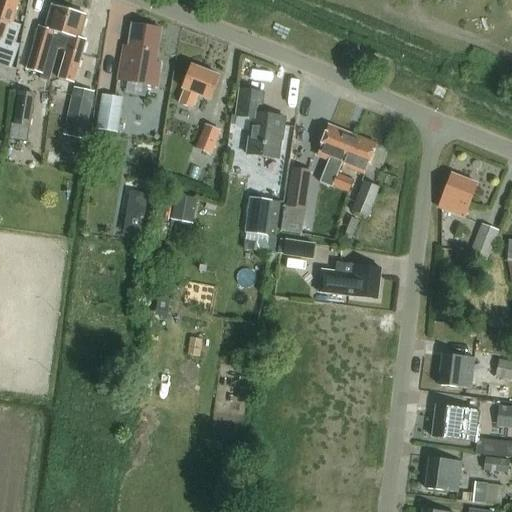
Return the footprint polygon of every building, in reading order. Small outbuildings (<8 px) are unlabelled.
[(0,0),(0,38),(2,39),(0,44),(0,64),(11,68),(19,45),(14,43),(21,25),(13,22),(17,11),(15,10),(18,0),(0,0)] [(40,28),(27,70),(41,74),(40,79),(49,82),(59,49),(70,11),(52,6),(45,30),(40,28)] [(66,51),(58,79),(73,83),(85,41),(79,39),(86,16),(70,11),(59,49),(66,51)] [(158,88),(162,65),(157,64),(163,30),(133,25),(128,48),(124,47),(117,81),(158,88)] [(212,100),(222,78),(192,66),(183,90),(186,91),(180,104),(194,110),(199,95),(212,100)] [(248,155),(279,159),(285,117),(261,114),(265,93),(241,90),(237,117),(253,119),(248,155)] [(33,95),(16,93),(12,125),(9,125),(7,140),(27,142),(33,95)] [(102,96),(97,128),(109,130),(114,98),(102,96)] [(70,98),(62,134),(83,139),(91,103),(70,98)] [(211,154),(221,130),(206,124),(197,148),(211,154)] [(341,165),(354,136),(329,126),(317,156),(328,160),(319,183),(332,188),(333,185),(337,175),(341,165)] [(365,175),(377,145),(354,136),(341,165),(365,175)] [(290,167),(284,208),(303,211),(310,170),(290,167)] [(337,175),(333,185),(346,191),(351,180),(337,175)] [(440,206),(465,216),(477,185),(452,175),(440,206)] [(378,190),(361,183),(350,210),(367,216),(378,190)] [(175,197),(171,220),(193,224),(197,201),(175,197)] [(250,198),(243,249),(273,253),(281,203),(250,198)] [(359,220),(353,218),(345,236),(352,239),(359,220)] [(501,228),(485,222),(473,252),(489,258),(501,228)] [(314,244),(286,240),(284,253),(312,257),(314,244)] [(380,268),(349,264),(336,263),(334,275),(320,274),(318,293),(376,299),(380,268)] [(175,271),(160,276),(164,287),(179,282),(175,271)] [(158,297),(156,311),(168,313),(170,299),(158,297)] [(337,345),(375,351),(381,320),(342,314),(337,345)] [(484,381),(471,379),(473,359),(443,355),(439,385),(472,389),(471,399),(482,401),(484,381)] [(511,360),(501,359),(498,376),(511,379),(511,360)] [(371,401),(372,369),(330,367),(329,399),(371,401)] [(240,377),(238,389),(248,390),(250,378),(240,377)] [(510,387),(489,383),(486,397),(508,401),(510,387)] [(247,399),(248,390),(238,389),(237,398),(247,399)] [(481,410),(468,408),(437,405),(433,436),(477,441),(481,410)] [(511,408),(499,407),(497,424),(511,425),(511,408)] [(338,420),(338,452),(365,452),(365,420),(338,420)] [(328,452),(328,434),(307,434),(307,452),(328,452)] [(511,443),(498,441),(496,457),(511,458),(511,443)] [(430,456),(426,488),(457,491),(461,460),(430,456)] [(484,471),(508,474),(509,461),(485,458),(484,471)] [(327,472),(327,478),(303,477),(302,493),(355,495),(356,472),(327,472)] [(488,483),(475,482),(473,502),(499,504),(500,496),(487,494),(488,483)] [(286,511),(290,489),(271,487),(267,511),(286,511)]
